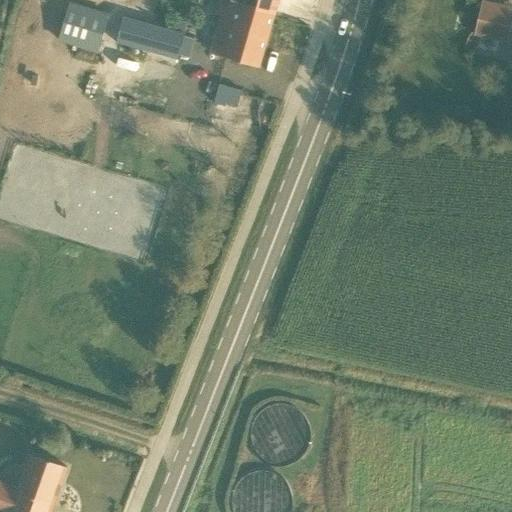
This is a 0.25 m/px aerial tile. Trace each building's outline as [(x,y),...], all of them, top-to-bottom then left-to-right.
[(217,27),(266,41),(273,15),(221,0),(218,0),(215,14),(221,16),(217,27)] [(221,0),(273,15),(277,0),(221,0)] [(62,25),(58,42),(97,53),(102,36),(109,13),(69,2),(62,25)] [(504,34),(510,10),(483,4),(477,28),(504,34)] [(124,16),(116,42),(176,59),(178,54),(183,36),(184,33),(124,16)] [(266,41),(217,27),(210,53),(258,67),(266,41)] [(0,511),(50,511),(66,467),(30,454),(17,488),(0,481),(0,511)]
